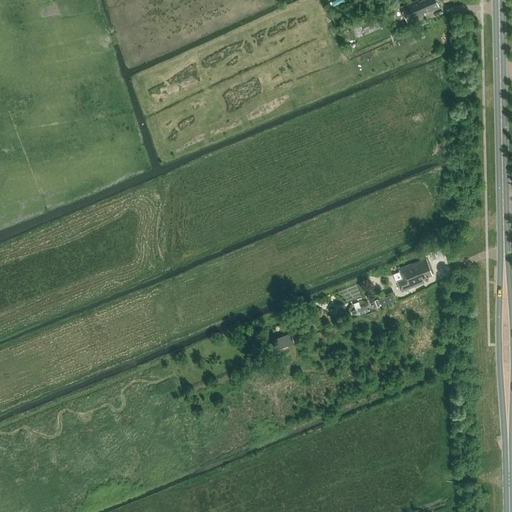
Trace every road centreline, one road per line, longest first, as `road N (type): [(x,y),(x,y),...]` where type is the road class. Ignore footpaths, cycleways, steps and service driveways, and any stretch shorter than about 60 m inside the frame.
road 1 (primary): [(503,216),(498,344),(507,439)]
road 2 (primary): [(498,0),(503,216)]
